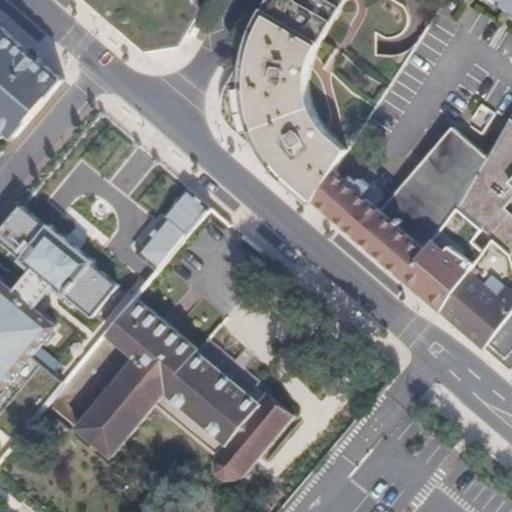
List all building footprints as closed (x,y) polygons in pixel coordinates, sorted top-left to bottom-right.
[(199,0),(83,0),(146,53),(181,46),(203,8),(199,0)] [(316,55),(348,0),(277,0),(259,31),(311,69),(312,65),(314,59),(316,55)] [(511,0),(493,0),(504,6),(502,9),(511,15),(511,0)] [(14,138),(62,81),(5,31),(0,36),(0,125),(9,134),(14,138)] [(313,116),(311,110),(309,103),(308,93),(308,86),(309,78),(311,69),(259,31),(222,95),(222,121),(317,204),(337,173),(349,155),(350,154),(336,146),(331,143),(328,140),(326,137),(323,134),(319,129),(315,123),(313,116)] [(9,134),(0,125),(0,136),(1,138),(6,137),(9,134)] [(349,184),(328,213),(406,280),(432,238),(452,206),(487,153),(450,126),(427,154),(378,210),(373,205),(380,197),(356,176),(349,184)] [(511,228),(492,213),(511,188),(511,135),(503,128),(487,153),(452,206),(490,239),(510,257),(511,263),(511,318),(490,347),(508,361),(511,354),(511,228)] [(328,213),(349,184),(337,173),(317,204),(328,213)] [(189,235),(209,209),(185,190),(164,216),(167,218),(189,235)] [(102,277),(90,268),(94,263),(49,226),(45,229),(34,220),(16,240),(16,254),(21,258),(17,262),(62,300),(66,296),(72,301),(84,300),(102,277)] [(432,302),(460,264),(432,238),(406,280),(432,302)] [(490,347),(511,318),(511,263),(510,257),(490,239),(444,312),(487,350),(490,347)] [(55,328),(0,282),(0,428),(15,441),(63,384),(31,357),(55,328)] [(156,406),(165,394),(224,441),(215,453),(213,455),(217,459),(214,462),(215,473),(225,481),(236,481),(240,477),(243,479),(295,415),(268,392),(259,402),(133,299),(108,330),(63,384),(46,405),(111,459),(156,406)] [(224,441),(165,394),(156,406),(215,453),(224,441)]
